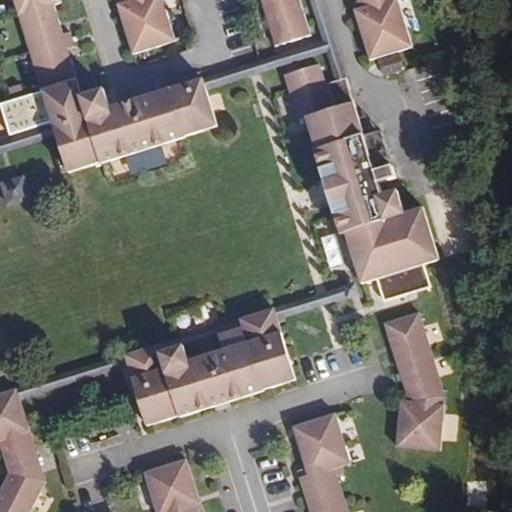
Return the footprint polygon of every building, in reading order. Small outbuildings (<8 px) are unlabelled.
[(116,147),(160,134),(163,143),(183,137),(183,135),(215,125),(203,87),(110,115),(107,107),(102,88),(79,95),(64,48),(70,45),(66,31),(60,32),(51,3),(59,1),(58,0),(12,0),(40,92),(42,91),(44,98),(49,116),(52,125),(54,132),(66,170),(98,161),(98,162),(119,156),(116,147)] [(378,195),(318,0),(307,0),(321,41),(107,107),(110,115),(203,87),(324,50),(341,104),(370,197),(378,195)] [(113,0),(130,52),(172,40),(159,0),(113,0)] [(258,0),(272,44),(306,34),(295,0),(258,0)] [(355,0),(349,3),(366,59),(408,46),(393,0),(355,0)] [(370,197),(341,104),(329,108),(314,63),(281,73),(295,119),(302,116),(313,148),(311,149),(317,168),(325,166),(340,210),(331,213),(337,233),(342,231),(358,282),(383,274),(381,269),(408,260),(411,265),(435,258),(419,207),(401,212),(393,189),(378,195),(370,197)] [(49,116),(44,98),(38,100),(43,118),(49,116)] [(0,148),(54,132),(52,125),(0,140),(0,148)] [(119,156),(163,143),(160,134),(116,147),(119,156)] [(340,210),(325,166),(317,168),(331,213),(340,210)] [(21,177),(1,183),(6,203),(28,197),(21,177)] [(383,274),(411,265),(408,260),(381,269),(383,274)] [(274,311),(354,287),(352,277),(271,302),(274,311)] [(274,311),(271,302),(240,311),(242,320),(274,311)] [(261,382),(293,372),(274,311),(242,320),(246,334),(222,342),(188,353),(183,339),(159,346),(126,356),(145,418),(177,407),(178,410),(198,403),(195,395),(240,382),(243,389),(262,384),(261,382)] [(242,320),(240,311),(156,338),(159,346),(183,339),(217,328),(222,342),(246,334),(242,320)] [(421,312),(384,324),(409,401),(401,400),(398,448),(447,406),(421,312)] [(126,356),(159,346),(156,338),(123,347),(126,356)] [(18,390),(126,356),(123,347),(15,381),(18,390)] [(0,395),(18,390),(15,381),(0,385),(0,395)] [(198,403),(243,389),(240,382),(195,395),(198,403)] [(23,511),(44,474),(18,390),(0,395),(0,441),(8,466),(0,480),(0,511),(23,511)] [(309,511),(347,511),(334,468),(341,466),(340,458),(349,454),(333,405),(290,419),(305,466),(297,469),(309,511)] [(207,511),(198,496),(184,452),(143,464),(156,511),(207,511)]
